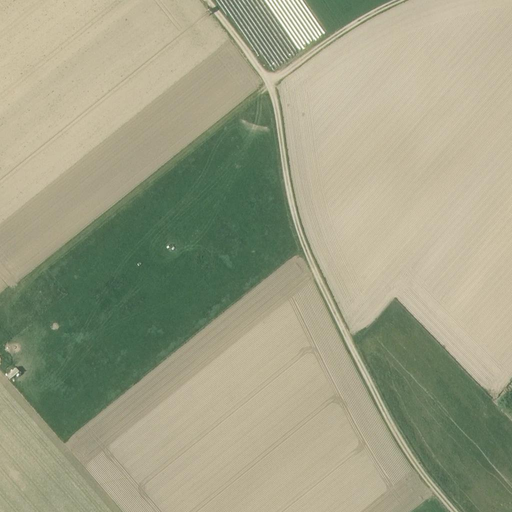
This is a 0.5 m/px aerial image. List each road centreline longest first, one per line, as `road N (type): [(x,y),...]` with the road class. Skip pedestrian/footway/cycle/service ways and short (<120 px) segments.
road 1 (track): [(454,511),(407,457),(352,356),(296,225),(267,80),(207,0)]
road 2 (track): [(403,0),(267,80)]
